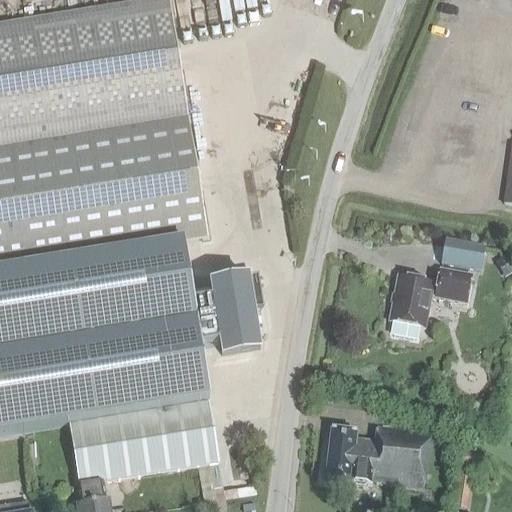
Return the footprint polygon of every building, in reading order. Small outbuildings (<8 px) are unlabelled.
[(0,275),(182,246),(207,242),(167,2),(0,29),(0,275)] [(511,146),(503,206),(511,207),(511,146)] [(445,244),(441,268),(480,275),(485,252),(445,244)] [(0,275),(0,438),(68,427),(208,405),(199,352),(219,349),(220,357),(258,351),(252,316),(258,316),(253,283),(210,290),(212,303),(192,307),(182,246),(0,275)] [(503,281),(511,275),(511,256),(510,253),(493,264),(503,281)] [(390,321),(389,325),(424,332),(430,300),(466,307),(471,280),(440,274),(437,289),(433,288),(433,287),(398,280),(397,284),(388,282),(385,285),(378,316),(381,320),(390,321)] [(68,427),(79,491),(100,487),(218,468),(208,405),(68,427)] [(327,458),(324,482),(349,485),(349,486),(352,486),(354,491),(363,492),(366,488),(370,489),(370,486),(423,492),(426,470),(430,437),(376,430),(374,445),(355,443),(356,436),(331,433),(327,458)] [(462,453),(460,467),(476,470),(478,456),(462,453)] [(452,511),(455,511),(464,511),(470,481),(457,479),(452,511)] [(100,487),(79,491),(82,509),(77,509),(77,511),(108,511),(107,504),(103,505),(100,487)]
